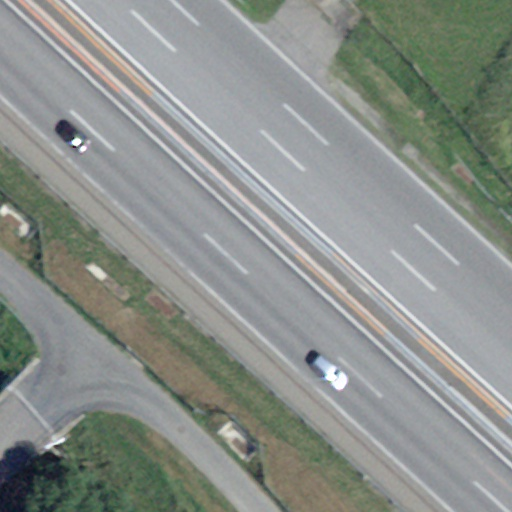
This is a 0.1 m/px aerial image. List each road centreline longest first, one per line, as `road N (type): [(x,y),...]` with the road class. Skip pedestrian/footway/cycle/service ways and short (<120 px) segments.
road 1 (motorway): [(0,66),(511,506)]
road 2 (motorway): [(511,328),(123,0)]
road 3 (track): [(84,355),(256,511)]
road 4 (unclassified): [(0,277),(84,355),(0,432)]
